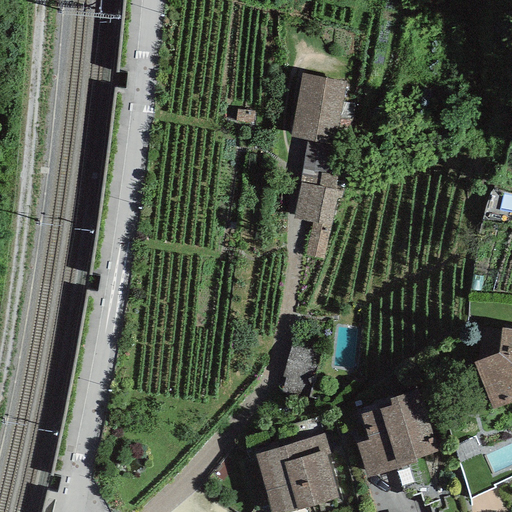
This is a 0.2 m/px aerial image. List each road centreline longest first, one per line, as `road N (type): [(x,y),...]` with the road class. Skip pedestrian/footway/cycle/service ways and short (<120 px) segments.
road 1 (unclassified): [(151,0),(117,275),(69,511)]
road 2 (track): [(40,0),(0,377)]
